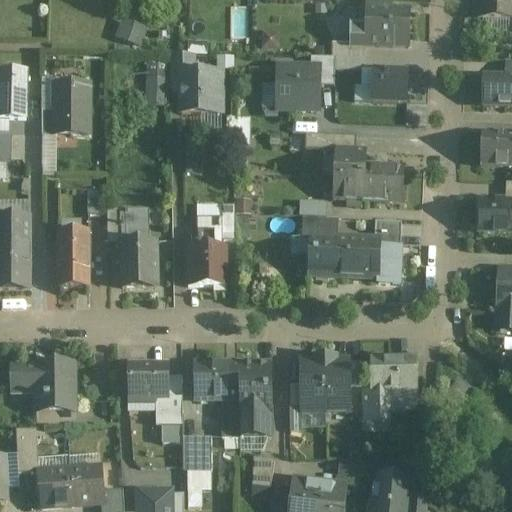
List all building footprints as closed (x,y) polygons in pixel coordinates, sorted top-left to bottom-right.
[(511,0),(476,0),(476,22),(511,23),(511,0)] [(390,8),(366,8),(365,30),(350,30),(349,45),(349,47),(364,47),(364,48),(408,49),(409,14),(390,14),(390,8)] [(142,49),(149,29),(122,20),(115,39),(142,49)] [(280,51),(281,33),(263,33),(262,50),(280,51)] [(349,47),(349,45),(332,45),(331,60),(334,60),(363,61),(364,48),(364,47),(349,47)] [(195,57),(169,58),(169,91),(181,91),(181,75),(195,75),(195,57)] [(220,57),(219,70),(233,70),(233,58),(220,57)] [(322,60),(310,60),(310,72),(318,72),(318,88),(334,88),(334,73),(334,60),(331,60),(322,60)] [(363,61),(334,60),(334,73),(363,73),(363,61)] [(310,72),(278,71),(278,112),(317,113),(318,88),(318,72),(310,72)] [(407,73),(373,72),(372,89),(364,89),(363,104),(406,106),(407,73)] [(0,75),(0,122),(26,123),(27,76),(0,75)] [(195,75),(181,75),(181,91),(181,116),(221,116),(221,75),(195,75)] [(511,80),(505,81),(484,80),(483,79),(482,80),(482,109),(483,109),(483,108),(511,108),(511,80)] [(165,81),(148,80),(147,95),(165,96),(165,81)] [(89,87),(54,87),(54,114),(54,139),(88,139),(89,87)] [(54,114),(41,114),(41,135),(42,139),(54,139),(54,114)] [(8,136),(0,136),(0,160),(8,161),(8,136)] [(356,138),(305,136),(305,152),(335,153),(335,152),(355,153),(356,138)] [(511,137),(481,136),(479,169),(511,170),(511,137)] [(355,153),(335,152),(335,153),(335,181),(363,182),(363,169),(365,169),(366,153),(355,153)] [(0,181),(8,182),(9,164),(0,164),(0,181)] [(365,169),(363,169),(363,182),(335,181),(333,201),(402,205),(403,171),(365,169)] [(101,195),(88,195),(89,217),(101,217),(101,195)] [(251,214),(250,201),(238,201),(239,215),(251,214)] [(511,204),(504,205),(478,203),(476,235),(511,236),(511,204)] [(272,206),(262,206),(261,217),(271,218),(272,206)] [(325,207),(301,206),(300,219),(305,220),(324,221),(325,207)] [(236,245),(235,208),(197,209),(198,249),(225,249),(225,245),(236,245)] [(121,214),(107,214),(107,246),(121,246),(121,228),(121,214)] [(324,221),(305,220),(304,240),(312,240),(312,255),(308,255),(307,278),(378,281),(379,248),(400,248),(401,225),(374,223),(373,243),(363,242),(363,237),(344,236),(344,241),(330,241),(331,221),(324,221)] [(28,222),(0,221),(0,291),(28,291),(28,222)] [(143,246),(142,227),(121,228),(121,246),(122,290),(156,289),(155,245),(143,246)] [(88,234),(57,234),(58,291),(89,290),(88,234)] [(225,250),(187,251),(188,272),(192,272),(193,288),(225,288),(225,250)] [(511,273),(498,273),(496,311),(499,311),(498,333),(511,333),(511,273)] [(416,360),(370,362),(370,388),(361,388),(361,424),(371,424),(389,424),(388,389),(417,388),(416,360)] [(302,411),(302,415),(350,415),(350,390),(349,366),(349,364),(332,364),(331,361),(319,361),(319,365),(301,365),(302,387),(302,411)] [(239,366),(231,367),(195,367),(196,403),(221,403),(222,441),(239,441),(239,367),(239,366)] [(360,366),(349,366),(350,390),(361,390),(360,366)] [(167,367),(127,368),(128,402),(156,401),(168,401),(168,400),(167,379),(167,367)] [(268,367),(239,367),(239,441),(241,441),(269,441),(268,367)] [(73,368),(35,368),(35,370),(11,370),(11,390),(36,390),(36,431),(36,433),(74,431),(73,388),(73,368)] [(181,379),(167,379),(168,400),(181,400),(181,379)] [(472,394),(458,384),(446,402),(459,411),(472,394)] [(302,411),(302,387),(290,387),(290,412),(302,411)] [(182,415),(181,400),(168,400),(168,401),(156,401),(156,415),(170,415),(182,415)] [(170,415),(156,415),(156,428),(170,428),(170,415)] [(389,434),(389,424),(371,424),(371,434),(389,434)] [(29,433),(15,434),(18,477),(32,476),(29,433)] [(211,473),(211,440),(182,441),(182,474),(211,473)] [(273,463),(253,461),(251,489),(269,491),(273,463)] [(361,465),(339,463),(337,474),(360,477),(361,465)] [(101,471),(69,473),(72,510),(100,508),(103,507),(102,495),(101,471)] [(69,473),(38,476),(40,511),(43,511),(72,510),(69,473)] [(360,477),(337,474),(336,486),(347,487),(358,489),(360,477)] [(413,482),(373,479),(369,511),(410,511),(411,500),(413,482)] [(315,511),(319,484),(292,480),(287,511),(315,511)] [(336,486),(319,484),(315,511),(343,511),(347,487),(336,486)] [(122,511),(122,494),(102,495),(103,507),(100,508),(100,511),(122,511)] [(171,494),(138,494),(138,511),(171,511),(171,497),(171,494)] [(183,511),(183,497),(171,497),(171,511),(183,511)] [(426,511),(428,501),(411,500),(410,511),(426,511)]
